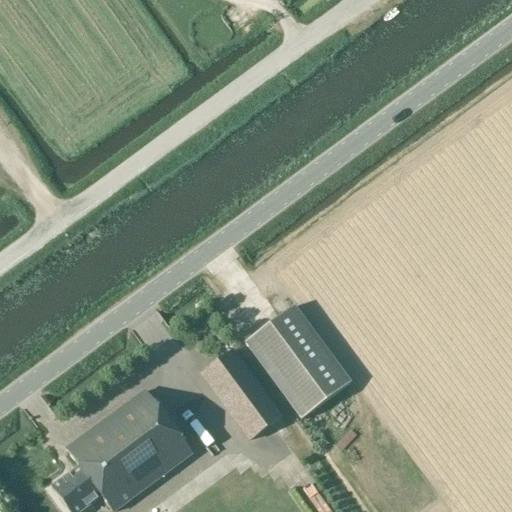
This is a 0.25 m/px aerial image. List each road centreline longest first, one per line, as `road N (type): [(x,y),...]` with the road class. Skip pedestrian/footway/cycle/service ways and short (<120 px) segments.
road 1 (tertiary): [(0,406),(511,29)]
road 2 (unclassified): [(0,265),(362,0)]
